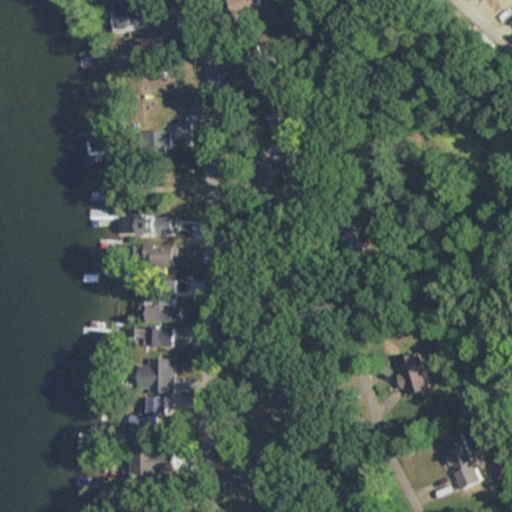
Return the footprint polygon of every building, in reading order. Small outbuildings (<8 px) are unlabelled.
[(122,0),(110,2),(115,33),(153,26),(148,0),(122,0)] [(256,80),(257,92),(267,92),(266,79),(256,80)] [(265,116),(282,159),(305,149),(288,107),(265,116)] [(193,144),(192,123),(174,124),(175,140),(184,140),(184,145),(193,144)] [(321,203),(315,186),(297,193),(303,209),(321,203)] [(136,233),(176,233),(176,216),(136,216),(136,233)] [(138,245),(138,267),(176,267),(176,245),(138,245)] [(148,298),(148,320),(183,320),(183,305),(170,305),(170,292),(155,292),(155,298),(148,298)] [(175,345),(175,326),(148,326),(148,345),(175,345)] [(431,391),(419,352),(398,358),(410,398),(431,391)] [(178,357),(152,357),(152,365),(141,365),(141,391),(178,391),(178,357)] [(142,441),(170,440),(169,395),(151,396),(151,413),(132,414),(133,427),(141,427),(142,441)] [(461,489),(481,482),(464,431),(444,438),(461,489)] [(134,452),(134,475),(177,475),(177,452),(134,452)]
